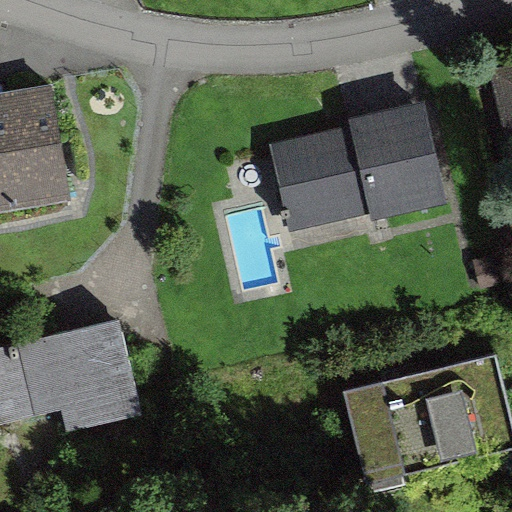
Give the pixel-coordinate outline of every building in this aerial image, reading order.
[(511,70),(490,76),(511,166),(511,70)] [(0,218),(75,207),(55,88),(0,97),(0,218)] [(351,131),(272,149),(291,235),(371,217),(373,227),(450,210),(426,108),(350,126),(351,131)] [(121,329),(0,355),(0,429),(62,416),(67,438),(142,422),(121,329)] [(511,413),(500,361),(344,397),(367,492),(511,458),(511,413)]
